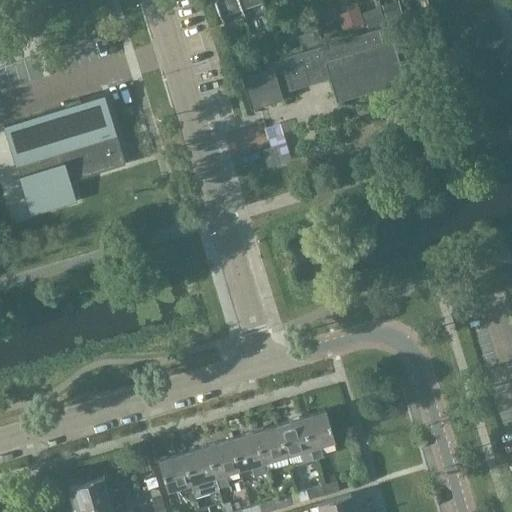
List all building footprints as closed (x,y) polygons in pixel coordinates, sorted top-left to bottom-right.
[(242,8),(239,0),(214,0),(220,16),(242,8)] [(264,1),(263,0),(239,0),(242,8),(264,1)] [(342,0),(342,18),(357,19),(357,0),(342,0)] [(400,0),(394,0),(384,3),(389,21),(406,16),(400,0)] [(333,19),(318,25),(322,36),(337,31),(333,19)] [(57,26),(65,61),(92,55),(83,20),(57,26)] [(243,74),(251,99),(253,105),(284,96),(282,90),(332,75),(339,98),(406,78),(394,37),(384,40),(379,26),(266,61),(268,67),(243,74)] [(310,29),(299,32),(303,45),(314,41),(310,29)] [(264,30),(251,34),(255,44),(267,40),(264,30)] [(64,104),(1,123),(29,213),(74,199),(68,180),(70,179),(89,173),(124,163),(102,92),(78,99),(78,97),(75,98),(76,100),(66,103),(65,101),(63,101),(64,104)] [(262,147),(265,156),(268,165),(280,161),(275,144),(262,147)] [(323,408),(299,416),(312,459),(322,456),(318,444),(333,440),(323,408)] [(299,416),(275,423),(284,454),(298,450),(302,462),(312,459),(299,416)] [(275,423),(251,430),(261,461),(284,454),(275,423)] [(251,430),(228,437),(237,469),(261,461),(251,430)] [(224,472),(237,469),(228,437),(204,444),(213,476),(217,488),(228,484),(224,472)] [(204,444),(180,451),(190,483),(213,476),(204,444)] [(165,490),(190,483),(180,451),(156,458),(165,490)] [(139,486),(127,488),(129,499),(151,496),(147,471),(137,472),(139,486)] [(75,510),(108,500),(121,496),(118,487),(106,491),(101,476),(68,486),(75,510)] [(335,479),(320,484),(323,494),(338,489),(335,479)] [(309,498),(323,494),(320,484),(306,488),(309,498)] [(354,511),(349,493),(315,503),(317,511),(354,511)] [(287,494),(272,498),(275,508),(290,503),(287,494)] [(259,511),(261,511),(275,508),(272,498),(257,503),(259,511)] [(116,511),(111,510),(108,500),(75,510),(76,511),(132,511),(131,508),(117,511),(116,511)] [(152,505),(154,511),(162,511),(159,502),(152,505)]
